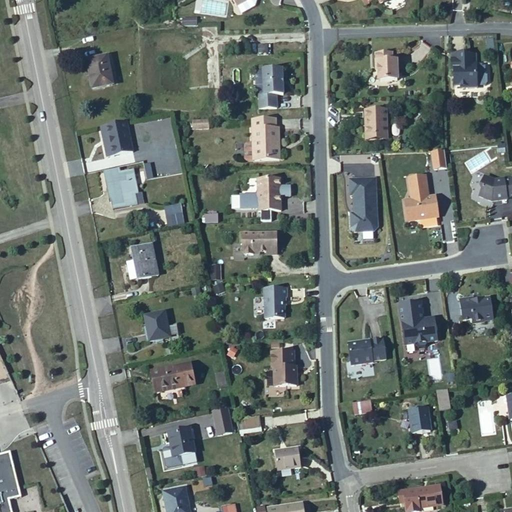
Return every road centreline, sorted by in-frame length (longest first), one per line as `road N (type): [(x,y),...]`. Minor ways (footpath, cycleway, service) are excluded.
road 1 (tertiary): [(22,0),(124,511)]
road 2 (residential): [(316,34),(324,281)]
road 3 (residential): [(324,281),(329,416),(342,477)]
road 4 (residential): [(316,34),(511,28)]
road 5 (residential): [(324,281),(471,262),(491,247)]
road 6 (residential): [(486,472),(463,460),(342,477)]
